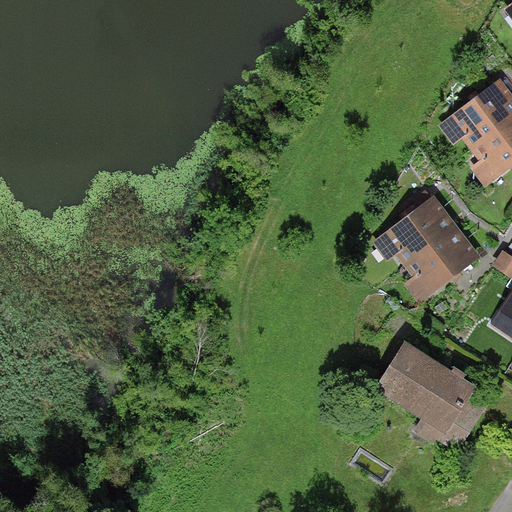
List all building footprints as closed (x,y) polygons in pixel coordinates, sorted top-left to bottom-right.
[(439,126),(454,146),(463,139),(480,163),(472,168),(485,187),(511,167),(511,93),(502,80),(477,99),(439,126)] [(373,242),(388,262),(398,255),(416,279),(408,285),(421,301),(457,275),(480,259),(435,197),(409,216),(373,242)] [(511,256),(504,251),(494,267),(511,278),(511,256)] [(511,297),(492,326),(511,340),(511,338),(511,297)] [(479,388),(408,342),(377,390),(447,436),(479,388)]
